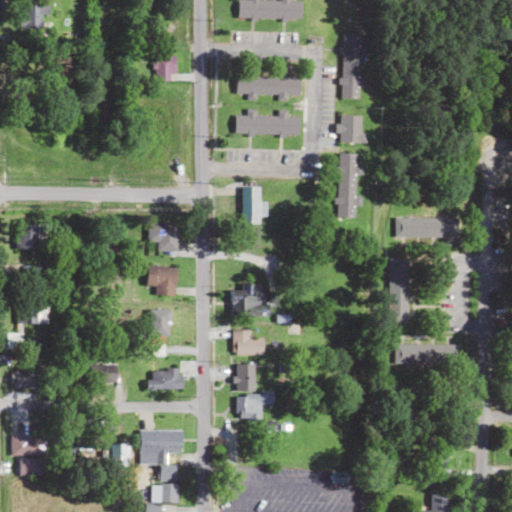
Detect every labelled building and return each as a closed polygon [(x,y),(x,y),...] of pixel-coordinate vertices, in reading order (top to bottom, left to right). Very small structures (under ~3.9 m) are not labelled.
[(236,0),(236,18),(299,19),(299,0),(236,0)] [(20,28),(46,28),(46,4),(21,4),(20,28)] [(340,97),(357,97),(358,85),(364,86),(364,76),(360,76),(360,45),(359,45),(359,33),(340,33),(340,97)] [(152,80),(173,80),(173,56),(152,56),(152,80)] [(234,74),(234,92),(246,92),(246,94),(298,95),(298,74),(234,74)] [(255,115),(255,108),(244,108),(244,114),(234,114),(234,133),(298,134),(298,115),(285,115),(285,109),(275,109),(275,115),(255,115)] [(359,114),(337,114),(337,141),(365,141),(365,131),(359,131),(359,114)] [(333,216),(353,217),(354,205),(360,206),(360,196),(353,196),(354,174),(361,174),(361,165),(355,165),(355,152),(336,151),(333,216)] [(239,221),(258,221),(258,182),(239,182),(239,221)] [(393,217),(393,238),(455,238),(455,217),(393,217)] [(175,221),(146,221),(146,248),(175,248),(175,221)] [(35,248),(35,223),(14,223),(14,248),(35,248)] [(99,253),(118,253),(118,230),(99,230),(99,253)] [(388,322),(406,322),(406,259),(388,259),(388,322)] [(174,267),(152,265),(144,334),(166,337),(174,267)] [(230,315),(264,315),(264,283),(230,283),(230,315)] [(45,299),(15,299),(15,323),(45,323),(45,299)] [(230,329),(230,354),(261,354),(261,336),(248,336),(248,329),(230,329)] [(18,348),(18,334),(3,333),(3,347),(18,348)] [(440,344),(392,344),(392,366),(440,366),(440,344)] [(253,403),(271,403),(271,391),(252,391),(252,363),(233,363),(233,417),(253,417),(253,403)] [(146,388),(179,388),(179,369),(146,369),(146,388)] [(11,388),(38,388),(38,370),(11,370),(11,388)] [(179,453),(180,430),(138,429),(137,461),(164,462),(164,452),(179,453)] [(43,454),(43,436),(8,436),(8,454),(43,454)] [(447,475),(447,439),(426,439),(426,475),(447,475)] [(17,475),(44,475),(44,458),(17,458),(17,475)] [(175,466),(156,466),(155,483),(147,483),(146,511),(159,511),(160,503),(174,504),(175,466)] [(446,511),(447,493),(428,493),(428,508),(423,508),(423,511),(446,511)]
